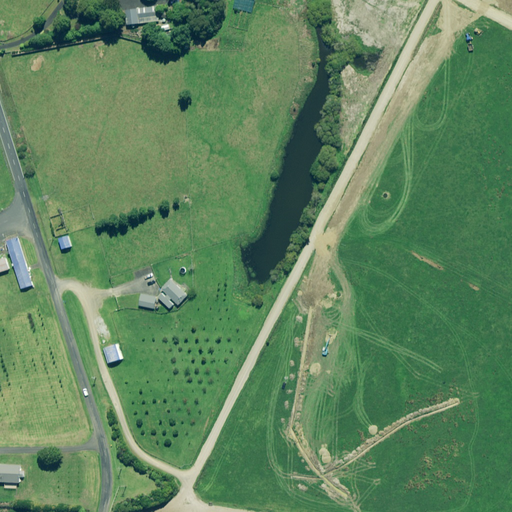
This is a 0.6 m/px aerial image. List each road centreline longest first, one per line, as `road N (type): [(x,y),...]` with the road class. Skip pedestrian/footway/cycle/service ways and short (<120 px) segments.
road 1 (track): [(156,511),(181,504),(434,0)]
road 2 (unclassified): [(101,511),(103,441),(0,119)]
